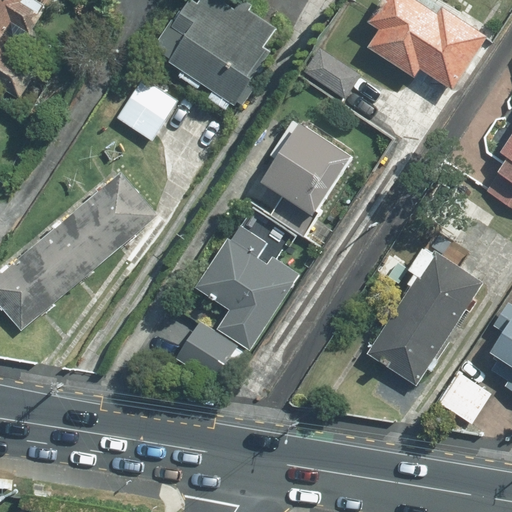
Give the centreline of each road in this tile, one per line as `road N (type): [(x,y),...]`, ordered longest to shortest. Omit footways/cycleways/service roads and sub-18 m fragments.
road 1 (primary): [(0,418),(267,460)]
road 2 (primary): [(267,460),(511,500)]
